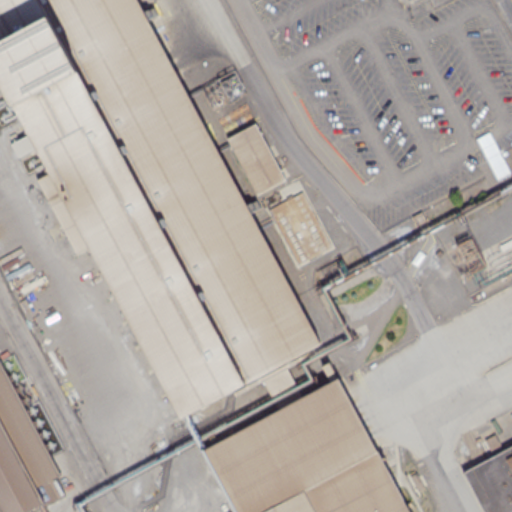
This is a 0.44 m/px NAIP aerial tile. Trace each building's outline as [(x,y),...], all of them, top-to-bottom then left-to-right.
[(234,511),(202,450),(278,409),(260,376),(182,418),(49,170),(0,78),(0,0),(135,0),(318,345),(284,363),(302,396),(330,381),(321,365),(328,361),(408,511),(234,511)] [(254,123),(283,179),(256,193),(226,137),(254,123)] [(301,191),(329,245),(296,262),(268,209),(301,191)] [(0,511),(0,361),(59,473),(55,476),(65,495),(45,505),(43,502),(24,511),(0,511)] [(511,444),(463,471),(485,511),(506,511),(511,509),(511,444)]
